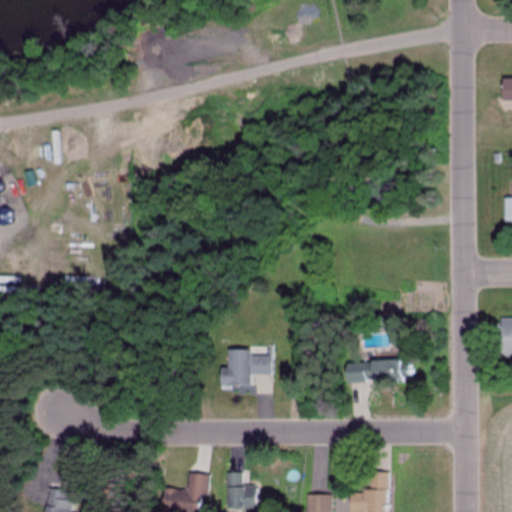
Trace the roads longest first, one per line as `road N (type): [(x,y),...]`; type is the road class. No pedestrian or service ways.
road 1 (residential): [(0,120),(83,110),(421,35),(511,29)]
road 2 (residential): [(462,511),(459,0)]
road 3 (residential): [(462,434),(120,435),(63,419)]
